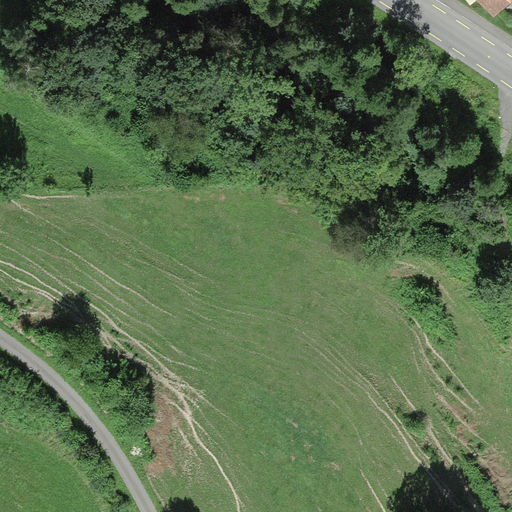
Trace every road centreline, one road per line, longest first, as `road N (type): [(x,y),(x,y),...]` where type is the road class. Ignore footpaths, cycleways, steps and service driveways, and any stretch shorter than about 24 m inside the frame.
road 1 (track): [(0,339),(34,360),(150,511)]
road 2 (track): [(511,119),(502,145),(500,203),(511,334)]
road 3 (secondary): [(511,69),(405,0)]
